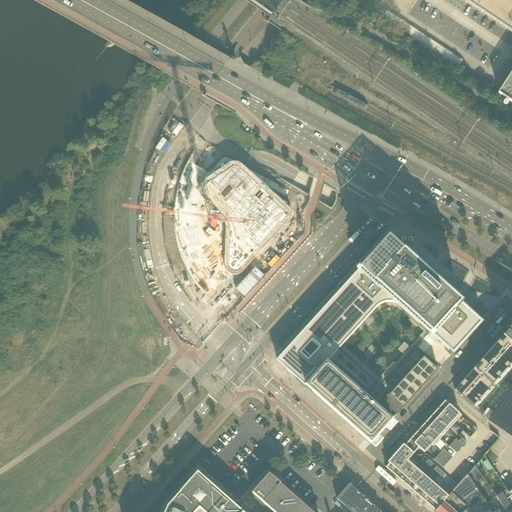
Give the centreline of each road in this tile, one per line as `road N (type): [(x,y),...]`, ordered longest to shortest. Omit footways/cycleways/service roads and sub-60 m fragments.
road 1 (unclassified): [(225,348),(168,281),(157,245),(158,188),(171,156),(296,0)]
road 2 (secondary): [(64,0),(380,178)]
road 3 (secondary): [(406,165),(89,0)]
road 4 (secondary): [(243,363),(401,191)]
road 5 (secondary): [(380,178),(225,348)]
road 6 (secondary): [(225,348),(72,511)]
road 7 (residential): [(360,469),(510,307)]
road 8 (secondary): [(113,511),(243,363)]
road 9 (track): [(158,379),(131,383),(0,471)]
road 10 (tertiary): [(360,469),(243,363)]
road 11 (secondary): [(401,191),(511,263)]
road 12 (secondary): [(511,228),(406,165)]
